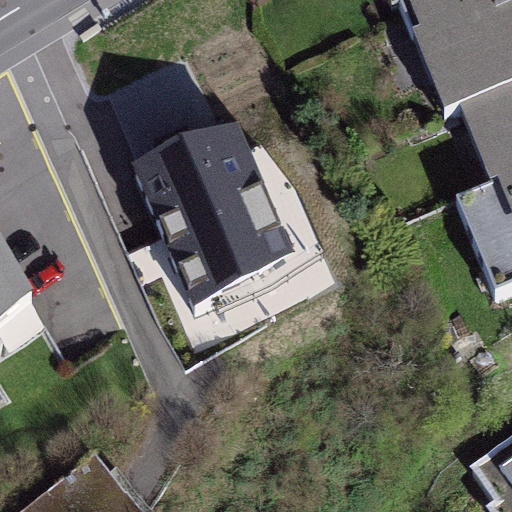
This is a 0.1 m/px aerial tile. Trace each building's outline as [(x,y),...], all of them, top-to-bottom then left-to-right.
[(511,0),(402,0),(452,118),(465,113),(511,93),(511,0)] [(511,93),(465,113),(498,192),(462,206),(504,309),(511,305),(511,93)] [(271,187),(153,243),(190,320),(281,277),(266,246),(293,233),(271,187)] [(0,243),(0,367),(16,358),(6,342),(46,317),(0,243)] [(154,511),(111,456),(39,511),(154,511)] [(511,511),(511,456),(476,481),(498,511),(511,511)]
